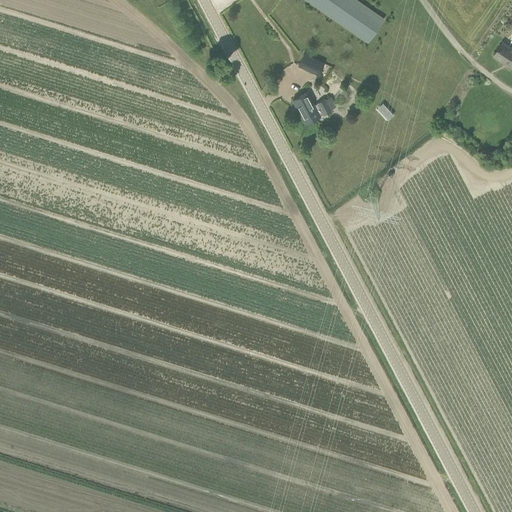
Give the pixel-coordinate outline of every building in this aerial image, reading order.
[(384,19),(356,0),(307,0),(368,42),(384,19)] [(511,68),(511,47),(503,42),(494,56),(511,68)] [(304,54),(298,65),(318,74),(323,63),(304,54)] [(221,71),(226,69),(223,63),(218,65),(217,68),(217,69),(218,71),(221,71)] [(293,99),(305,123),(319,116),(319,115),(323,113),(323,114),(330,110),(324,99),(314,105),(307,92),(293,99)] [(393,114),(390,111),(385,116),(388,119),(393,114)]
